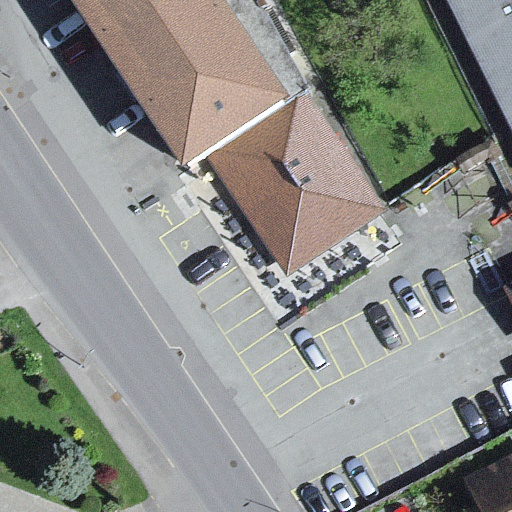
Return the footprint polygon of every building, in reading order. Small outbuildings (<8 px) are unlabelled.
[(99,0),(93,4),(223,186),(327,124),(243,0),(99,0)] [(248,0),(257,11),(256,0),(248,0)] [(511,0),(448,0),(449,2),(511,130),(511,0)] [(391,217),(327,124),(223,186),(295,284),(391,217)] [(490,511),(511,511),(511,468),(477,486),(490,511)]
